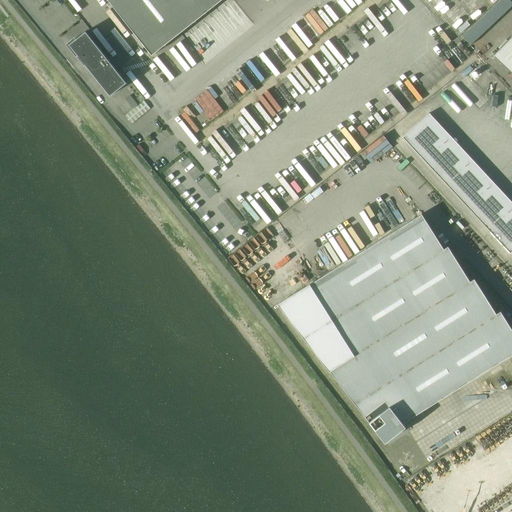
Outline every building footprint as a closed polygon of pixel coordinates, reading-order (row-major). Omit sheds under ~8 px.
[(107,0),(151,56),(221,0),(107,0)] [(126,83),(85,31),(69,45),(78,56),(79,55),(86,64),(85,65),(109,96),(126,83)] [(511,35),(493,55),(511,74),(511,35)] [(137,105),(130,95),(125,99),(133,109),(137,105)] [(142,102),(124,116),(131,124),(149,110),(142,102)] [(278,304),(380,437),(384,443),(405,427),(402,423),(511,354),(511,330),(500,311),(496,314),(474,279),(469,282),(447,247),(443,249),(421,214),(291,296),(278,304)]
